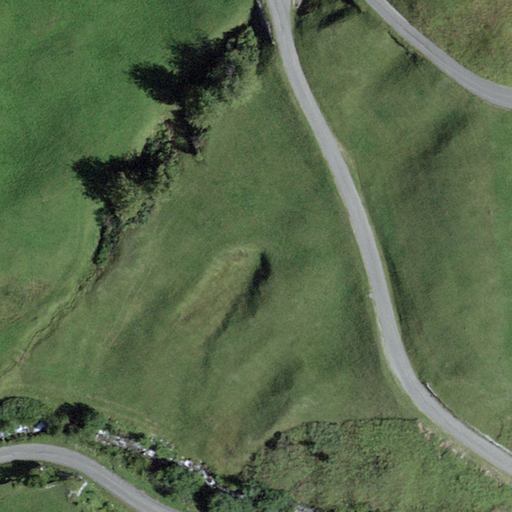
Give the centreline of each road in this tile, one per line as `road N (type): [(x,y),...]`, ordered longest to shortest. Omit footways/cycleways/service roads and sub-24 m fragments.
road 1 (unclassified): [(280,0),(299,72),(344,167),(421,391),(511,462)]
road 2 (unclassified): [(163,511),(68,457),(0,460)]
road 3 (unclassified): [(511,90),(467,69),(384,0)]
